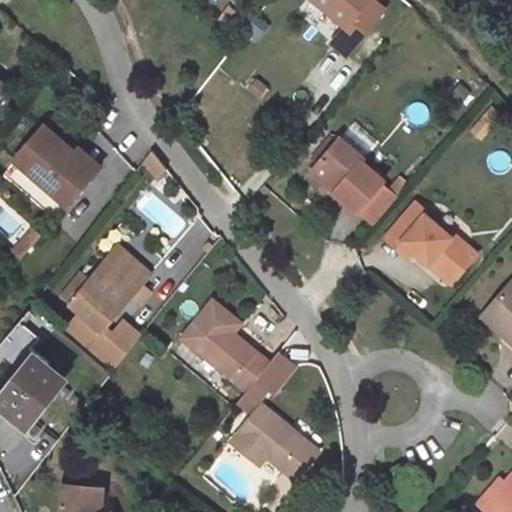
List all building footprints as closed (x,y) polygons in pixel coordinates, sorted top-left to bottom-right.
[(367,0),(310,0),(308,3),(313,8),(318,2),(347,26),(367,0)] [(347,26),(318,2),(313,8),(342,31),(347,26)] [(0,85),(5,90),(9,85),(0,78),(0,85)] [(472,92),(456,81),(447,92),(462,104),(472,92)] [(503,116),(492,105),(470,131),(481,141),(503,116)] [(61,138),(45,125),(15,160),(68,206),(94,174),(73,156),(76,152),(61,138)] [(101,165),(64,134),(61,138),(76,152),(73,156),(94,174),(101,165)] [(311,159),(317,164),(337,142),(331,137),(311,159)] [(336,189),(334,192),(358,212),(383,183),(385,180),(363,161),(365,158),(341,137),(337,142),(317,164),(313,169),(336,189)] [(336,189),(313,169),(311,172),(334,192),(336,189)] [(373,224),(398,195),(383,183),(358,212),(373,224)] [(397,250),(403,244),(414,253),(429,266),(433,261),(456,281),(479,255),(456,235),(453,237),(427,214),(429,211),(417,201),(385,240),(397,250)] [(397,250),(408,260),(414,253),(403,244),(397,250)] [(122,248),(109,262),(121,273),(134,258),(122,248)] [(71,305),(101,330),(151,274),(134,258),(121,273),(109,262),(91,282),(82,274),(68,289),(78,297),(71,305)] [(433,261),(429,266),(452,285),(456,281),(433,261)] [(511,281),(486,311),(511,333),(511,281)] [(233,333),(241,323),(213,300),(182,338),(247,391),(270,362),(233,333)] [(511,333),(486,311),(481,317),(511,343),(511,333)] [(35,352),(0,395),(0,403),(26,424),(61,381),(44,368),(49,362),(35,352)] [(262,377),(273,386),(283,373),(272,365),(262,377)] [(232,443),(255,461),(262,453),(267,457),(296,480),(319,451),(261,405),(232,443)] [(267,457),(262,453),(255,461),(260,466),(267,457)] [(511,511),(511,474),(483,508),(487,511),(511,511)] [(500,479),(478,504),(483,508),(504,483),(500,479)] [(102,511),(104,487),(62,484),(60,511),(102,511)]
